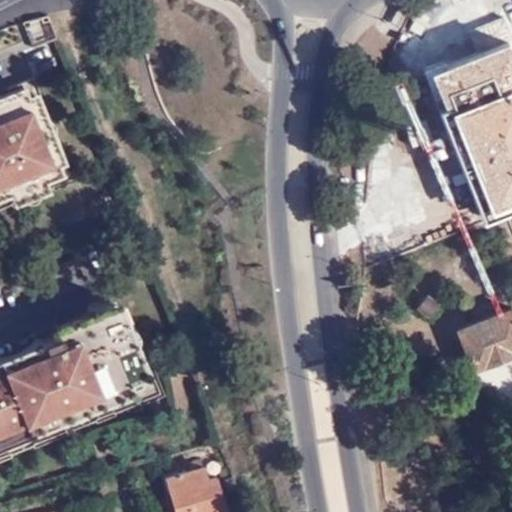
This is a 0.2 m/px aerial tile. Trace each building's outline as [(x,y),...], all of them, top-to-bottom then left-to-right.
[(46,13),(49,19),(34,22),(33,17),(27,19),(37,44),(62,35),(52,12),(46,13)] [(511,102),(511,47),(486,58),(505,104),(511,102)] [(0,110),(0,207),(80,176),(38,74),(12,85),(13,89),(21,109),(3,116),(0,110)] [(0,94),(0,110),(3,116),(21,109),(13,89),(0,94)] [(433,295),(420,285),(412,294),(424,305),(433,295)] [(511,348),(511,307),(510,303),(458,325),(473,365),(511,348)] [(114,304),(88,314),(90,322),(62,333),(35,343),(39,351),(6,364),(4,358),(0,359),(0,457),(165,392),(131,305),(117,311),(114,304)] [(90,322),(88,314),(60,324),(62,333),(90,322)] [(420,388),(414,373),(386,385),(391,399),(420,388)] [(175,511),(226,511),(217,477),(207,479),(203,465),(166,475),(175,511)]
